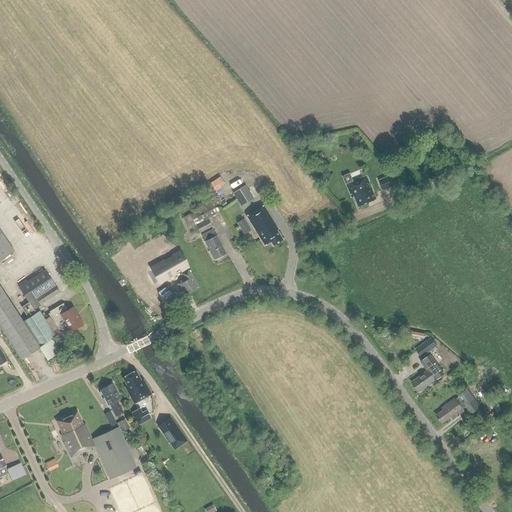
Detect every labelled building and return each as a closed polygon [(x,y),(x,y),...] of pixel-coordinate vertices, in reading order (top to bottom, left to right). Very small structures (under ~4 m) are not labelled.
[(389,162),(384,165),(388,174),(394,171),(389,162)] [(398,184),(394,174),(378,180),(383,191),(398,184)] [(220,188),(227,184),(223,176),(216,179),(220,188)] [(358,206),(376,199),(367,176),(346,184),(351,197),(354,196),(358,206)] [(254,199),(245,185),(233,193),(241,207),(254,199)] [(183,217),(188,228),(217,214),(209,198),(197,204),(199,209),(183,217)] [(278,229),(263,205),(246,216),(264,245),(270,241),(273,245),(282,239),(276,230),(278,229)] [(196,225),(200,233),(212,226),(208,219),(196,225)] [(244,219),(237,223),(241,229),(248,225),(244,219)] [(221,246),(216,235),(215,235),(212,229),(201,235),(205,241),(204,241),(210,252),(211,251),(215,258),(224,253),(221,246)] [(171,265),(163,269),(168,277),(176,273),(171,265)] [(185,294),(197,287),(192,277),(188,269),(181,273),(185,280),(179,284),(185,294)] [(33,310),(59,293),(44,270),(18,287),(29,303),(22,307),(27,315),(34,311),(33,310)] [(70,331),(82,324),(73,308),(67,311),(63,303),(49,311),(56,322),(63,318),(70,331)] [(39,347),(56,336),(39,311),(23,322),(39,347)] [(431,339),(425,343),(430,350),(436,346),(431,339)] [(418,377),(411,382),(418,392),(425,387),(426,388),(444,374),(430,355),(421,361),(427,370),(418,377)] [(122,378),(127,385),(125,386),(134,403),(150,394),(142,379),(140,380),(135,371),(122,378)] [(115,415),(122,411),(116,400),(120,397),(112,383),(100,390),(108,404),(109,403),(115,415)] [(458,397),(455,399),(455,398),(441,408),(442,410),(436,415),(442,424),(451,417),(452,419),(464,411),(463,409),(466,407),(471,414),(480,407),(467,389),(457,396),(458,397)] [(116,424),(110,411),(104,414),(110,427),(116,424)] [(94,446),(99,457),(109,480),(136,468),(126,445),(118,427),(97,437),(92,439),(85,424),(82,425),(77,412),(57,421),(60,428),(63,433),(60,434),(64,442),(70,457),(94,446)] [(123,420),(119,422),(124,432),(128,429),(123,420)] [(177,429),(166,437),(174,449),(185,441),(177,429)] [(147,463),(151,460),(141,446),(137,449),(147,463)] [(57,458),(48,462),(52,471),(61,466),(57,458)] [(12,481),(26,475),(21,464),(14,467),(14,466),(7,469),(12,481)]
